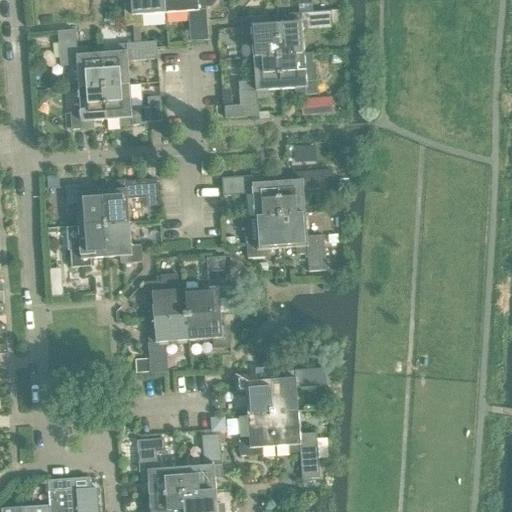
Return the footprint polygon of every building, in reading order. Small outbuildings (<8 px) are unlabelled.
[(142,16),(166,14),(164,0),(130,0),(131,7),(124,7),(125,27),(142,26),(142,16)] [(191,42),(208,41),(206,2),(198,2),(198,0),(164,0),(166,14),(189,13),(191,42)] [(277,24),(279,58),(304,57),(304,55),(302,32),(332,30),(331,12),(314,13),(313,9),(313,7),(312,6),(311,5),(309,4),(307,4),(306,4),(304,5),(303,5),(302,6),(302,8),(301,9),(301,10),(301,14),(292,15),(292,23),(277,24)] [(252,36),(254,60),(279,58),(277,24),(260,25),(260,18),(241,19),(242,37),(252,36)] [(77,66),(79,90),(104,89),(102,54),(86,56),(85,48),(77,49),(75,31),(58,33),(60,67),(77,66)] [(102,54),(104,89),(130,87),(128,62),(158,60),(156,43),(117,46),(117,53),(102,54)] [(279,58),(281,91),(297,90),(297,97),(317,96),(315,64),(313,64),(312,54),(304,55),(304,57),(279,58)] [(239,83),(241,107),(224,108),(225,120),(259,117),(258,100),(266,100),(265,92),(281,91),(279,58),(254,60),(256,82),(239,83)] [(104,89),(107,121),(122,120),(123,128),(163,124),(160,98),(148,99),(148,108),(132,109),(130,87),(104,89)] [(91,122),(107,121),(104,89),(79,90),(81,113),(70,113),(72,131),(91,130),(91,122)] [(50,93),(39,94),(40,104),(46,103),(50,99),(50,93)] [(332,98),(302,100),(303,116),(333,114),(332,98)] [(307,149),(298,150),(298,161),(308,161),(307,149)] [(277,183),(280,216),(305,214),(304,192),(333,189),(332,171),(293,174),(293,182),(277,183)] [(57,177),(47,178),(47,190),(58,189),(57,177)] [(253,195),(255,218),(280,216),(277,183),(253,185),(252,177),(221,180),(223,197),(253,195)] [(118,191),(100,192),(103,225),(130,223),(128,201),(145,199),(146,208),(158,207),(157,181),(117,183),(118,191)] [(77,204),(78,227),(103,225),(100,192),(86,193),(85,186),(65,187),(67,204),(77,204)] [(280,216),(283,250),(298,249),(298,256),(307,255),(309,273),(327,271),(324,237),(307,238),(305,214),(280,216)] [(246,242),(247,248),(248,260),(267,258),(267,251),(283,250),(280,216),(255,218),(257,241),(246,242)] [(103,225),(106,259),(122,258),(123,265),(143,264),(142,246),(132,247),(130,223),(103,225)] [(68,252),(70,252),(71,269),(91,267),(91,260),(106,259),(103,225),(78,227),(79,228),(67,228),(68,252)] [(329,236),(329,244),(338,243),(337,235),(329,236)] [(185,291),(187,316),(221,313),(220,298),(227,297),(224,258),(207,259),(208,289),(197,290),(186,291),(185,291)] [(239,270),(234,264),(229,269),(230,273),(234,277),(239,270)] [(267,264),(259,264),(260,273),(268,273),(267,264)] [(61,269),(50,269),(51,286),(63,285),(61,269)] [(196,270),(185,271),(186,283),(197,283),(196,270)] [(153,303),(154,318),(187,316),(185,291),(179,291),(177,275),(161,276),(162,282),(144,284),(145,303),(153,303)] [(221,313),(187,316),(189,341),(213,340),(213,350),(231,349),(229,329),(222,329),(221,313)] [(148,335),(149,360),(136,360),(137,374),(150,374),(168,373),(166,343),(189,341),(187,316),(154,318),(155,334),(148,335)] [(270,380),(272,413),(298,411),(296,389),(326,387),(325,369),(285,372),(285,379),(270,380)] [(245,392),(247,415),(272,413),(270,380),(254,381),(254,374),(234,375),(235,393),(245,392)] [(272,413),(275,447),(291,446),(291,454),(300,453),(302,480),(319,478),(316,434),(300,435),(298,411),(272,413)] [(259,448),(275,447),(272,413),(247,415),(249,439),(239,439),(240,457),(260,456),(259,448)] [(226,419),(212,420),(213,434),(227,433),(226,419)] [(204,466),(181,468),(183,494),(216,491),(215,475),(222,474),(219,435),(202,436),(204,466)] [(148,480),(149,496),(183,494),(181,468),(157,469),(156,452),(165,452),(164,439),(138,441),(140,480),(148,480)] [(89,478),(47,481),(48,492),(49,506),(50,506),(50,511),(98,511),(98,505),(97,496),(97,489),(90,489),(89,478)] [(183,494),(184,511),(225,511),(225,506),(217,507),(216,491),(183,494)] [(184,511),(183,494),(149,496),(150,511),(143,511),(184,511)]
